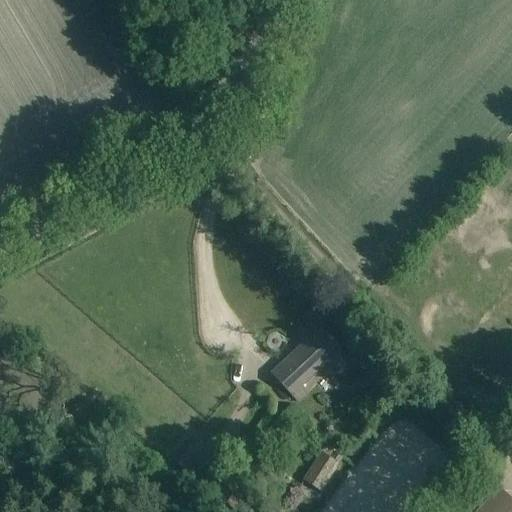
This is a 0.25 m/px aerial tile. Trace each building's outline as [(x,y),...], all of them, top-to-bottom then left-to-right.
[(292,397),(341,351),(321,329),(272,375),(292,397)] [(215,496),(231,476),(204,454),(188,474),(215,496)] [(322,454),(304,482),(322,493),(339,465),(322,454)] [(227,505),(242,486),(231,476),(215,496),(226,505),(227,505)] [(511,511),(511,501),(499,489),(477,511),(511,511)] [(232,498),(227,505),(234,511),(248,511),(244,508),(232,498)]
